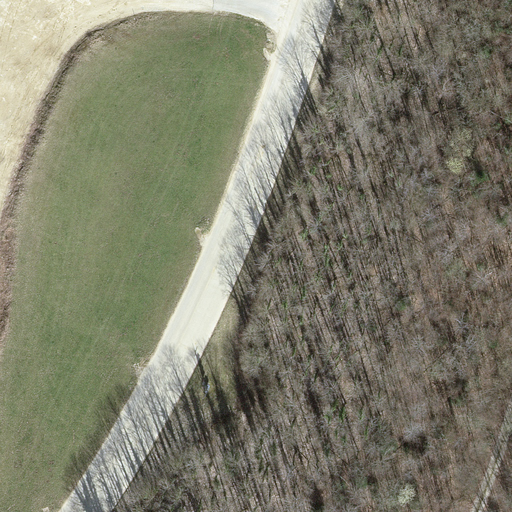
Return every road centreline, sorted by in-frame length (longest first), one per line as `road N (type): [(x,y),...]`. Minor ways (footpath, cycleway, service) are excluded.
road 1 (track): [(0,130),(21,90),(44,0)]
road 2 (track): [(471,511),(511,399)]
